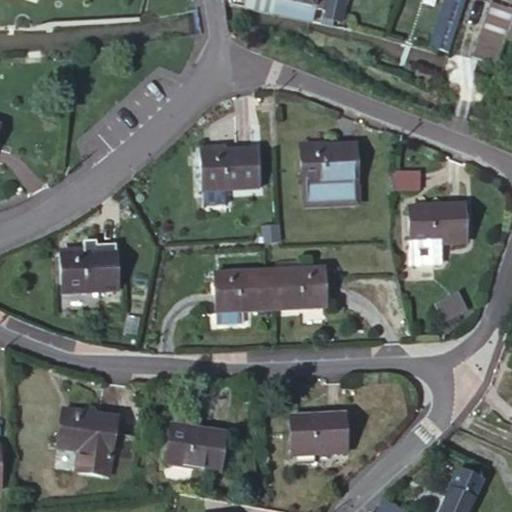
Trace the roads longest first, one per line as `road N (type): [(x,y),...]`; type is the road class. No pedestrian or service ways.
road 1 (residential): [(467,376),(403,363),(150,368),(63,354),(0,325)]
road 2 (residential): [(219,60),(504,160)]
road 3 (residential): [(219,60),(187,104),(87,191),(0,237)]
road 4 (residential): [(335,511),(467,376)]
road 5 (residential): [(511,247),(467,376)]
